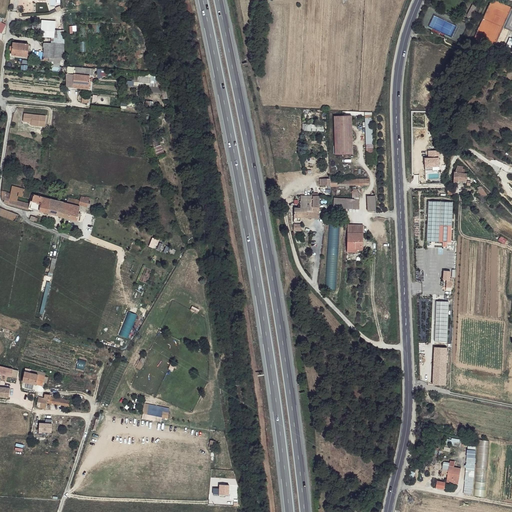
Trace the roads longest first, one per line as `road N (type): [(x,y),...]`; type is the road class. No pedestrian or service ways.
road 1 (motorway): [(201,0),(270,357),(288,511)]
road 2 (motorway): [(303,511),(285,356),(217,0)]
road 3 (secondary): [(418,0),(396,82),(406,345)]
road 4 (residential): [(406,345),(369,339),(300,272),(287,204),(307,183)]
road 5 (secondary): [(408,381),(387,511)]
road 6 (track): [(504,169),(470,148),(443,185),(398,186)]
road 7 (track): [(393,483),(511,506)]
